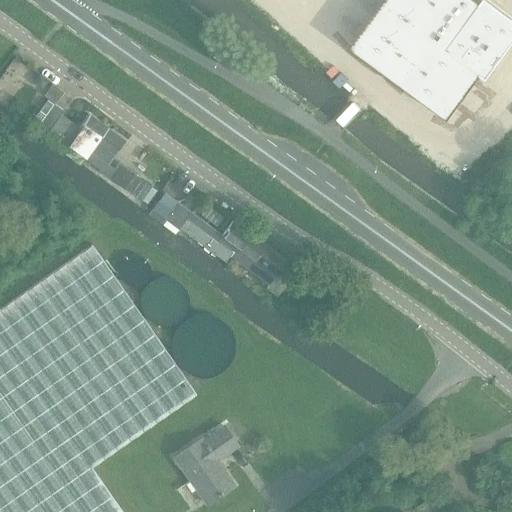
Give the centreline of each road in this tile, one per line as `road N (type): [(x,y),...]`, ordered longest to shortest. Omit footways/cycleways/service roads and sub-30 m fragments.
road 1 (unclassified): [(0,23),(294,237),(413,310),(511,388)]
road 2 (unclassified): [(511,278),(327,137)]
road 3 (unclassified): [(371,84),(453,146),(511,98)]
road 4 (unclassified): [(269,0),(371,84)]
